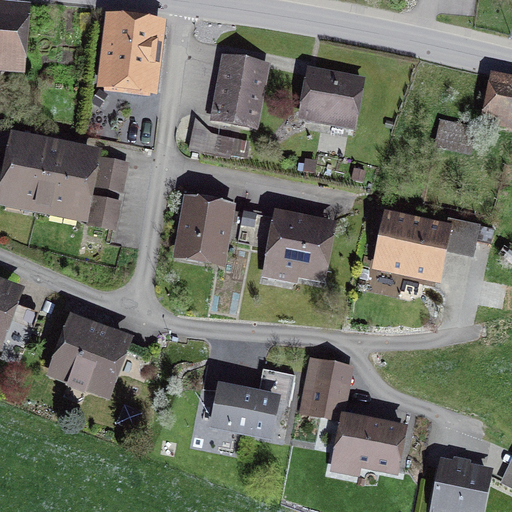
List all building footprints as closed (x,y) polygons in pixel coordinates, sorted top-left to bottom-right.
[(1,17),(0,17),(0,65),(17,67),(21,19),(16,19),(16,13),(1,12),(1,17)] [(113,27),(106,86),(149,91),(156,32),(113,27)] [(227,61),(216,117),(253,124),(264,68),(227,61)] [(358,85),(313,77),(306,116),(350,125),(358,85)] [(511,90),(502,88),(496,116),(508,119),(507,126),(511,127),(511,90)] [(441,122),(436,147),(460,152),(462,146),(472,149),(476,130),(441,122)] [(245,147),(247,137),(213,131),(211,141),(245,147)] [(17,144),(6,201),(36,207),(35,211),(50,214),(51,210),(81,216),(92,159),(17,144)] [(102,161),(97,187),(121,192),(126,166),(102,161)] [(94,199),(89,225),(114,230),(119,204),(94,199)] [(223,241),(237,243),(242,215),(189,205),(180,254),(219,262),(223,241)] [(242,214),(242,215),(237,243),(273,250),(270,267),(320,277),(329,231),(242,214)] [(378,267),(436,280),(447,231),(388,218),(378,267)] [(0,292),(0,333),(14,298),(0,292)] [(74,326),(56,373),(103,391),(111,370),(115,372),(126,346),(74,326)] [(346,372),(310,365),(300,413),(336,421),(346,372)] [(275,403),(222,393),(215,426),(268,437),(275,403)] [(403,433),(344,421),(336,460),(395,472),(403,433)] [(511,459),(502,483),(511,487),(511,459)] [(438,511),(437,511),(479,511),(487,476),(444,467),(435,510),(438,511)]
